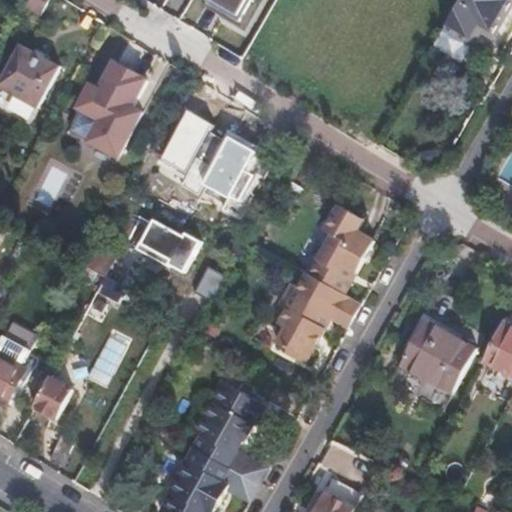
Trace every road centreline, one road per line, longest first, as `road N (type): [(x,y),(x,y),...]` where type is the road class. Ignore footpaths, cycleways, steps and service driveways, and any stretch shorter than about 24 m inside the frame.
road 1 (residential): [(446,211),(104,0)]
road 2 (residential): [(275,511),(446,211)]
road 3 (residential): [(511,98),(446,211)]
